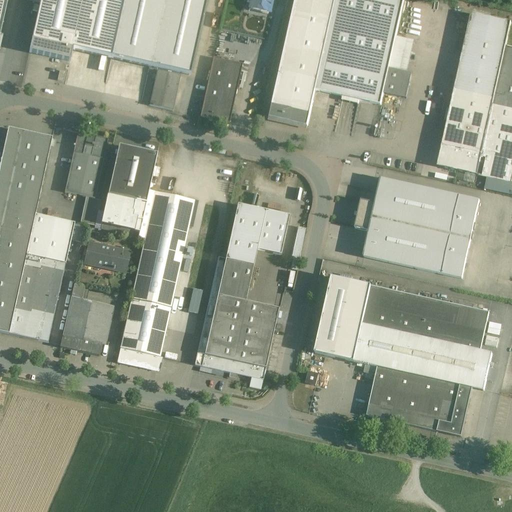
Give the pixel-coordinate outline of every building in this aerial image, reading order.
[(41,0),(31,50),(71,58),(72,49),(110,58),(123,0),(41,0)] [(206,0),(123,0),(110,58),(190,77),(206,0)] [(251,0),(250,8),(256,10),(256,11),(258,11),(258,10),(261,11),(260,12),(261,13),(265,14),(266,13),(266,12),(269,13),(272,0),(251,0)] [(335,0),(293,0),(270,106),(310,115),(315,92),(335,0)] [(404,0),(335,0),(315,92),(381,106),(383,95),(389,70),(404,0)] [(471,15),(437,168),(477,177),(506,47),(511,24),(471,15)] [(511,48),(506,47),(477,177),(511,184),(511,48)] [(242,65),(213,59),(200,118),(229,125),(242,65)] [(412,75),(389,70),(383,95),(406,100),(412,75)] [(180,77),(157,72),(150,107),(172,112),(180,77)] [(310,115),(270,106),(268,118),(307,127),(310,115)] [(0,333),(9,336),(26,257),(35,217),(52,140),(8,130),(0,166),(0,333)] [(108,141),(78,134),(64,194),(95,200),(108,141)] [(157,155),(119,147),(108,196),(140,203),(134,232),(140,233),(157,155)] [(479,201),(381,180),(378,192),(369,190),(365,204),(375,206),(375,207),(364,205),(359,228),(370,231),(370,232),(360,230),(357,244),(366,246),(364,258),(462,280),(479,201)] [(194,202),(155,193),(120,350),(160,359),(194,202)] [(108,196),(102,225),(120,229),(134,232),(140,203),(108,196)] [(266,212),(237,206),(225,261),(253,267),(257,251),(266,212)] [(289,217),(266,212),(257,251),(280,256),(289,217)] [(74,225),(35,217),(26,257),(65,266),(74,225)] [(120,229),(102,225),(100,231),(119,235),(120,229)] [(129,253),(89,245),(84,265),(125,274),(129,253)] [(65,266),(26,257),(9,336),(48,344),(65,266)] [(218,259),(197,355),(204,356),(225,261),(218,259)] [(253,267),(225,261),(204,356),(204,357),(265,370),(279,310),(246,303),(253,267)] [(371,287),(332,279),(315,355),(354,363),(371,287)] [(87,289),(74,286),(71,299),(84,302),(87,289)] [(489,314),(371,287),(354,363),(366,366),(364,374),(376,377),(367,417),(437,433),(448,384),(473,390),(484,392),(492,355),(481,353),(489,314)] [(84,302),(71,299),(60,349),(100,358),(111,308),(84,302)] [(489,323),(488,333),(500,334),(501,324),(489,323)] [(265,370),(204,357),(202,368),(251,379),(249,389),(260,391),(263,382),(265,370)] [(318,376),(308,373),(305,385),(315,387),(318,376)] [(473,390),(448,384),(437,433),(462,438),(473,390)]
